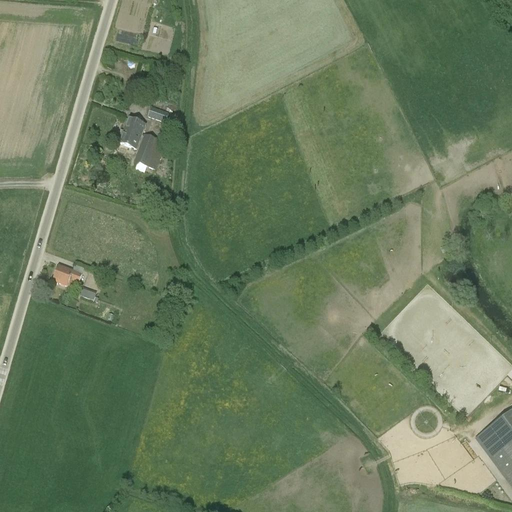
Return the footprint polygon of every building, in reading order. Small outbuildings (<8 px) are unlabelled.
[(151,110),(148,119),(165,125),(168,116),(151,110)] [(128,120),(119,145),(136,151),(146,126),(128,120)] [(166,145),(144,137),(135,164),(156,172),(166,145)] [(53,283),(67,288),(76,291),(82,276),(59,267),(53,283)] [(83,289),(80,297),(94,302),(97,303),(98,300),(95,299),(97,294),(83,289)] [(511,412),(485,433),(511,469),(511,412)]
